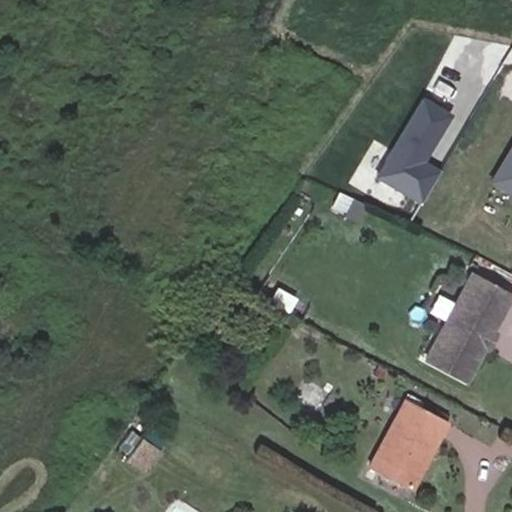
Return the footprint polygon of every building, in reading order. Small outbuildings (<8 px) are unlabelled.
[(422,157),(446,108),(412,91),(369,176),(417,200),(435,163),(422,157)] [(511,121),(485,182),(511,194),(511,121)] [(511,314),(511,294),(481,277),(434,363),(473,385),(490,354),(488,349),(492,343),(497,341),(511,314)] [(488,349),(490,354),(494,357),(501,343),(497,341),(492,343),(488,349)] [(410,491),(446,421),(405,399),(368,469),(410,491)] [(140,439),(124,463),(142,475),(158,452),(140,439)]
